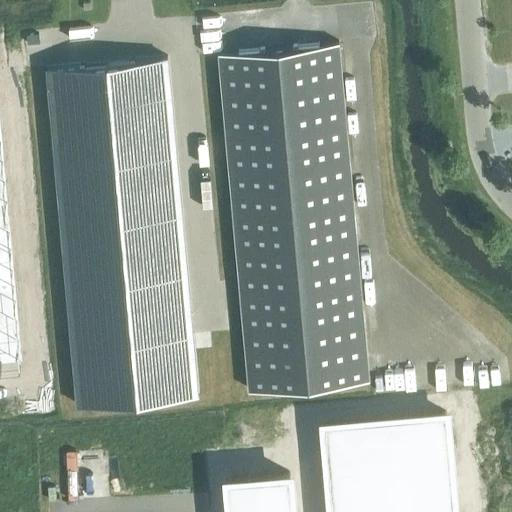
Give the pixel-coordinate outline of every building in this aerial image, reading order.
[(249,390),(369,380),(339,42),(219,52),(249,390)] [(167,57),(48,68),(78,406),(198,395),(167,57)] [(0,365),(21,364),(0,135),(0,365)] [(450,511),(444,424),(327,433),(332,511),(450,511)] [(291,511),(291,498),(231,502),(231,511),(291,511)]
